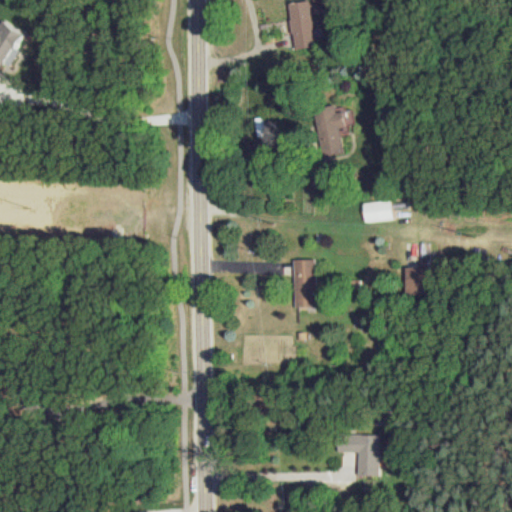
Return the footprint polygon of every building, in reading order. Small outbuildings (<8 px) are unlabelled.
[(292,4),(296,50),(318,48),(313,2),(292,4)] [(0,68),(3,62),(13,68),(20,54),(18,53),(28,34),(4,21),(0,28),(0,68)] [(348,150),(343,127),(353,125),(348,106),(319,112),(328,155),(348,150)] [(396,220),(395,201),(366,204),(368,222),(396,220)] [(297,258),(319,257),(321,305),(299,306),(298,267),(297,258)] [(409,294),(431,294),(430,267),(409,268),(409,294)] [(383,436),(342,435),(342,452),(361,453),(361,476),(382,477),(383,436)]
